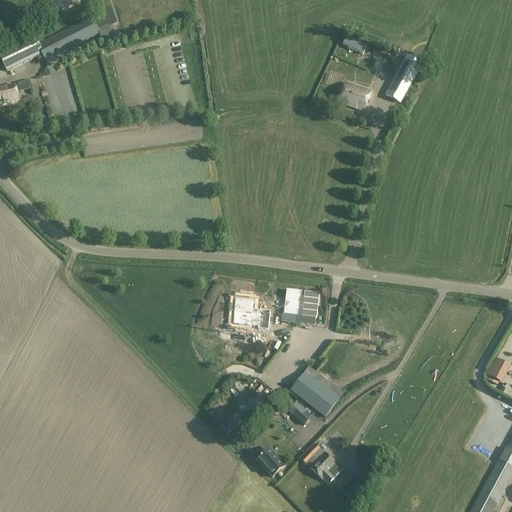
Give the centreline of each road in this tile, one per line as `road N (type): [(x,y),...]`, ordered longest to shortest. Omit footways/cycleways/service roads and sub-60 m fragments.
road 1 (unclassified): [(0,178),(31,214),(96,249),(257,260),(511,296)]
road 2 (unknown): [(336,472),(455,287)]
